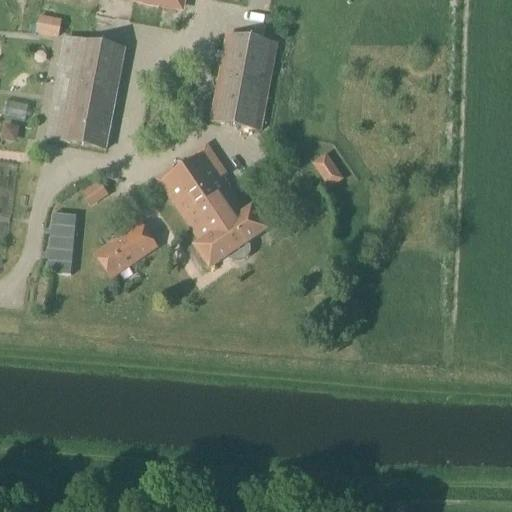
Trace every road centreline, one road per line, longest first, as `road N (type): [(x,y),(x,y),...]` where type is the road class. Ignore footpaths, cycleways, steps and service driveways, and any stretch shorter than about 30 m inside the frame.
road 1 (track): [(511,394),(0,352)]
road 2 (track): [(0,453),(511,486)]
road 3 (track): [(0,469),(266,498),(375,500)]
